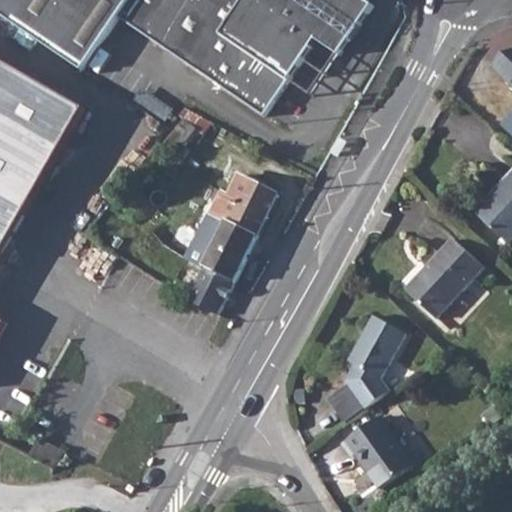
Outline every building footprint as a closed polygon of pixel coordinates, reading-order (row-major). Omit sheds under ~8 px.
[(0,0),(0,12),(88,72),(123,19),(267,118),(290,83),(319,42),(341,57),(375,9),(362,0),(0,0)] [(494,66),(511,82),(511,50),(506,53),(494,66)] [(0,58),(0,259),(87,108),(0,58)] [(511,111),(500,124),(511,135),(511,111)] [(197,128),(184,117),(163,142),(173,150),(180,141),(184,144),(197,128)] [(349,142),(342,138),(333,153),(336,156),(340,158),(349,142)] [(206,261),(189,297),(220,315),(280,195),(240,173),(229,193),(224,190),(188,258),(197,264),(201,257),(206,261)] [(511,178),(478,214),(510,244),(511,241),(511,178)] [(455,239),(407,290),(437,318),(485,268),(455,239)] [(346,385),(365,409),(389,393),(381,382),(403,344),(386,327),(387,325),(374,317),(348,364),(355,368),(346,385)] [(387,325),(386,327),(403,344),(407,337),(387,325)] [(382,417),(344,443),(354,456),(357,453),(382,489),(417,466),(382,417)] [(39,439),(30,455),(56,468),(65,451),(39,439)]
